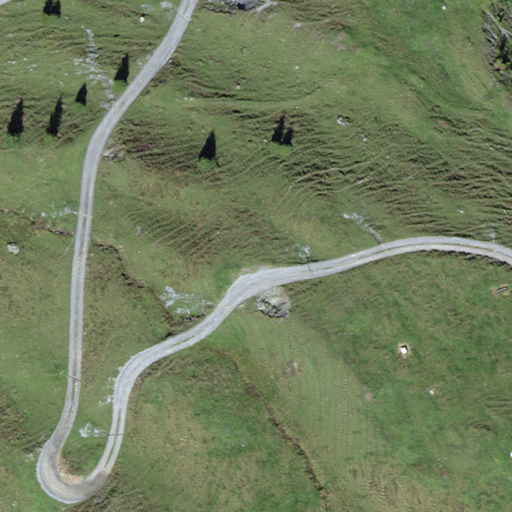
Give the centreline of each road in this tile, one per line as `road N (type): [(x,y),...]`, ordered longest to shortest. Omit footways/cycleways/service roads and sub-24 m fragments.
road 1 (track): [(124,106),(96,154),(81,374),(49,465),(58,491),(82,498),(105,485),(121,447),(129,377),(207,333),(254,283),(441,243),(511,256)]
road 2 (track): [(192,0),(124,106)]
